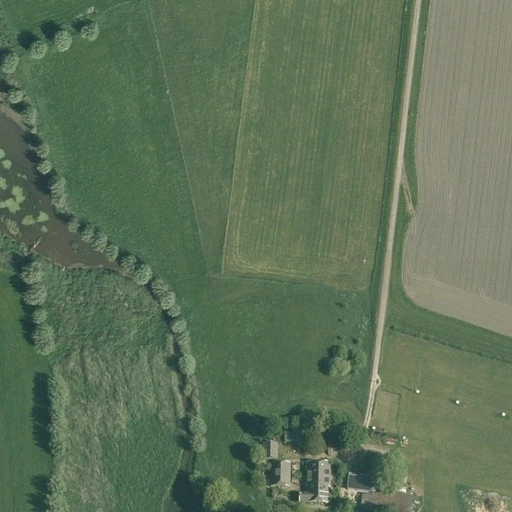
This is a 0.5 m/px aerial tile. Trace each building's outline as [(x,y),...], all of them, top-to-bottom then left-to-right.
[(284,434),(285,443),(310,442),(310,433),(284,434)] [(262,460),(277,460),(278,444),(262,444),(262,460)] [(270,487),(290,488),(290,463),(270,463),(270,487)] [(307,504),(327,505),(327,503),(330,503),(330,495),(327,495),(328,488),(330,488),(330,464),(306,464),(306,487),(307,487),(307,495),(299,495),(299,504),(307,504)] [(347,489),(363,491),(372,493),(374,481),(349,478),(347,489)] [(360,510),(375,511),(410,511),(413,496),(389,492),(388,496),(363,492),(347,490),(346,500),(361,502),(360,510)]
